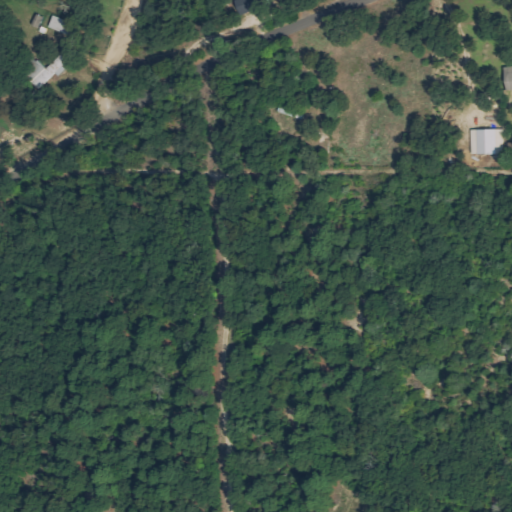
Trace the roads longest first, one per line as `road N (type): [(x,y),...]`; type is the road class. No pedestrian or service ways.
road 1 (residential): [(0,186),(276,33),(360,0)]
road 2 (residential): [(101,124),(132,0)]
